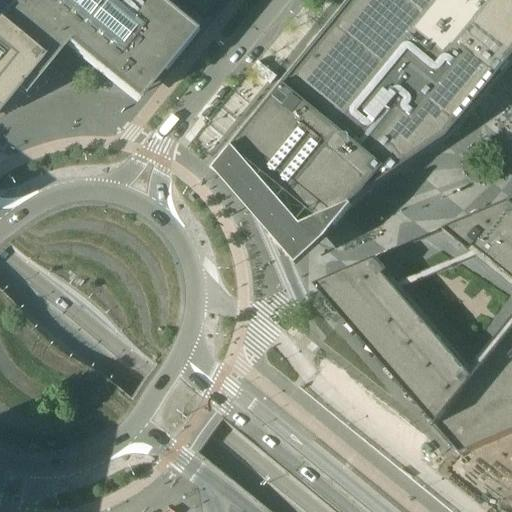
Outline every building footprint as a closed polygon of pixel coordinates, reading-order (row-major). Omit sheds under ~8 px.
[(154,0),(0,0),(0,112),(15,94),(22,99),(64,47),(135,106),(164,71),(165,73),(196,35),(154,0)] [(335,28),(223,165),(315,241),(333,225),(333,226),(365,197),(371,193),(371,192),(456,134),(511,66),(511,0),(357,0),(355,3),(348,12),(347,11),(335,28)] [(268,82),(271,85),(278,77),(274,74),(259,62),(253,69),(268,82)] [(511,206),(322,287),(352,322),(348,327),(353,332),(351,333),(369,354),(371,353),(386,370),(384,371),(414,405),(415,404),(430,421),(428,422),(450,448),(452,446),(461,456),(511,434),(511,206)] [(511,511),(511,435),(461,458),(451,468),(504,511),(511,511)]
